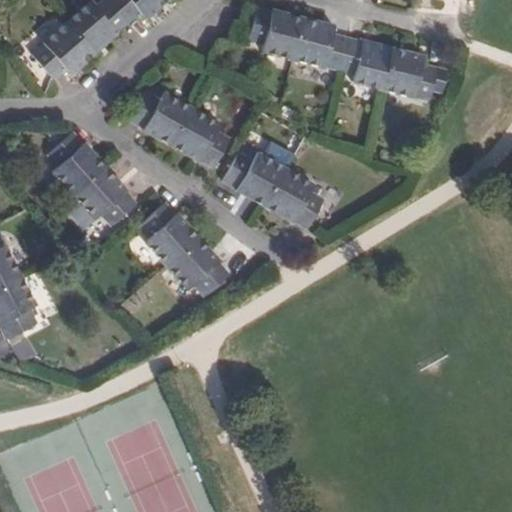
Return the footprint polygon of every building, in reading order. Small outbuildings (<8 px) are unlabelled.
[(126,23),(105,0),(101,0),(92,8),(88,4),(65,23),(93,55),(109,41),(116,35),(115,33),(126,23)] [(166,0),(105,0),(126,23),(137,14),(142,20),(156,9),(166,0)] [(291,61),(302,20),(281,16),(254,10),(247,41),(262,45),(260,52),(291,61)] [(338,71),(347,40),(332,36),(333,29),(325,27),(302,20),(291,61),(322,69),(324,68),(338,71)] [(93,55),(65,23),(41,44),(41,46),(30,55),(51,80),(63,70),(68,75),(82,63),(93,55)] [(380,91),(392,50),(378,47),(347,40),(338,71),(352,75),(351,83),(380,91)] [(392,50),(380,91),(411,100),(412,98),(427,101),(435,70),(420,65),(422,58),(414,56),(392,50)] [(169,146),(190,109),(162,94),(158,101),(144,94),(129,123),(142,130),(142,131),(148,134),(169,146)] [(190,109),(169,146),(188,157),(197,162),(198,162),(212,169),(228,140),(214,132),(217,124),(190,109)] [(72,198),(103,169),(93,158),(83,146),(80,146),(71,134),(46,156),(56,167),(51,174),(72,198)] [(262,208),(283,172),(255,156),(252,162),(237,154),(221,183),(236,192),(245,197),(262,208)] [(103,169),(72,198),(93,221),(99,216),(110,228),(135,206),(124,193),(124,192),(117,184),(103,169)] [(283,172),(262,208),(282,219),(291,224),(291,223),(306,231),(321,201),(308,193),(311,187),(283,172)] [(164,267),(196,239),(183,224),(176,216),(174,217),(163,204),(138,226),(149,238),(144,243),(164,267)] [(96,243),(110,230),(100,219),(86,232),(96,243)] [(196,239),(164,267),(186,292),(192,287),(201,298),(226,275),(213,260),(196,239)] [(0,285),(18,276),(3,247),(0,247),(0,285)] [(18,276),(0,285),(0,333),(4,341),(35,325),(27,311),(34,307),(18,276)] [(13,347),(20,363),(35,357),(29,341),(13,347)]
